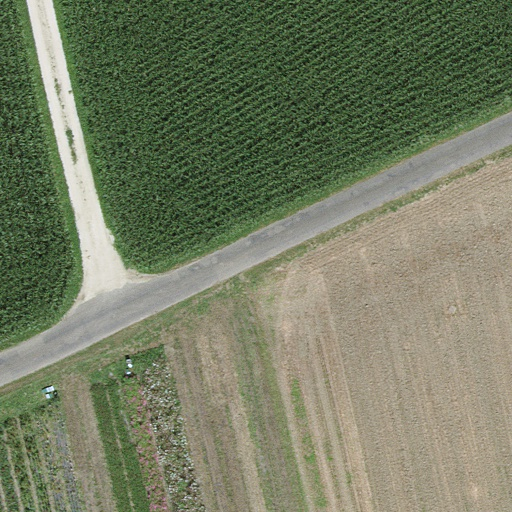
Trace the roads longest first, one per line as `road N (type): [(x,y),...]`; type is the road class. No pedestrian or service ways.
road 1 (unclassified): [(511,115),(0,353)]
road 2 (track): [(100,306),(34,0)]
